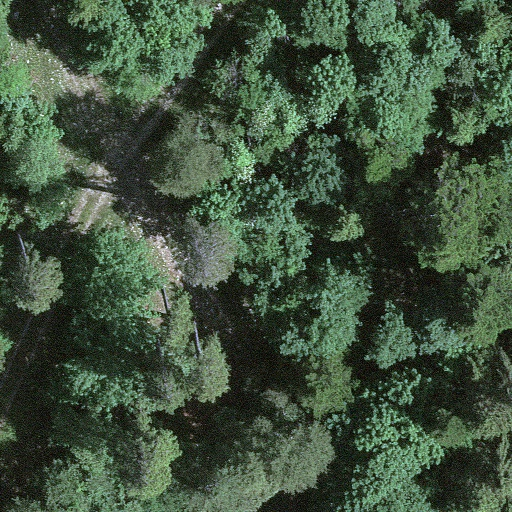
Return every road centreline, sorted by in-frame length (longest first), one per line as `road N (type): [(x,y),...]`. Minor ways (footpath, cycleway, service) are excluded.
road 1 (track): [(282,511),(148,202),(42,0)]
road 2 (track): [(0,419),(51,286),(96,201),(242,0)]
